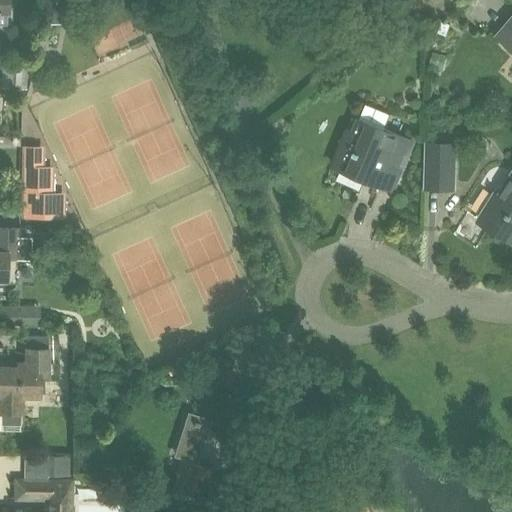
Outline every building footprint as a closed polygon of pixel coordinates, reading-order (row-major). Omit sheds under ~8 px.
[(0,0),(0,22),(6,23),(6,9),(10,9),(9,0),(0,0)] [(43,0),(39,20),(59,24),(64,0),(43,0)] [(511,17),(498,34),(511,46),(511,47),(511,17)] [(1,86),(26,87),(27,62),(2,61),(1,86)] [(99,215),(141,199),(107,111),(65,127),(99,215)] [(382,185),(402,137),(359,119),(354,132),(348,130),(334,165),(382,185)] [(458,190),(459,142),(426,140),(424,189),(458,190)] [(61,213),(62,195),(50,195),(51,169),(40,169),(41,148),(27,148),(26,212),(61,213)] [(511,239),(511,175),(499,196),(496,194),(480,219),(511,239)] [(31,258),(32,235),(20,235),(20,228),(0,227),(0,277),(9,278),(9,258),(31,258)] [(0,324),(39,325),(39,309),(0,308),(0,324)] [(54,362),(47,362),(47,333),(25,334),(26,345),(26,360),(19,360),(19,365),(0,365),(0,393),(1,394),(1,410),(2,410),(2,420),(20,420),(20,410),(23,410),(23,393),(40,393),(40,373),(52,373),(53,373),(54,372),(54,371),(54,370),(54,362)] [(238,362),(204,350),(197,375),(230,385),(238,362)] [(59,409),(79,410),(80,396),(60,395),(59,409)] [(210,466),(197,462),(209,424),(190,418),(178,456),(184,458),(171,500),(197,508),(210,466)] [(10,435),(28,436),(28,423),(10,423),(10,435)] [(49,498),(48,510),(5,509),(4,511),(71,511),(72,508),(71,508),(71,480),(17,480),(17,498),(49,498)]
